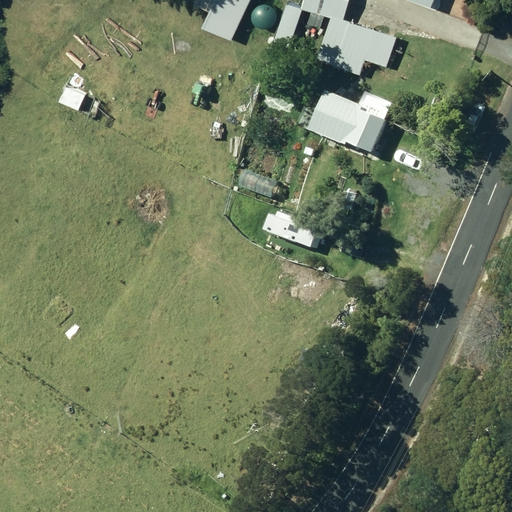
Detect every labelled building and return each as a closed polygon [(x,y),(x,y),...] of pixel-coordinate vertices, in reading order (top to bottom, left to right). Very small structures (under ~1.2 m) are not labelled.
[(283,18),(288,0),(265,0),(262,12),(283,18)] [(332,14),(319,56),(362,70),(367,56),(387,63),(397,32),(344,14),(348,0),(307,0),(306,4),(332,14)] [(25,76),(37,83),(43,72),(31,65),(25,76)] [(324,130),(375,152),(389,120),(385,117),(391,103),(367,93),(359,110),(337,100),(324,130)] [(391,134),(430,148),(435,135),(396,120),(391,134)] [(405,162),(385,161),(384,202),(403,202),(405,162)] [(105,401),(87,393),(80,409),(99,417),(105,401)]
